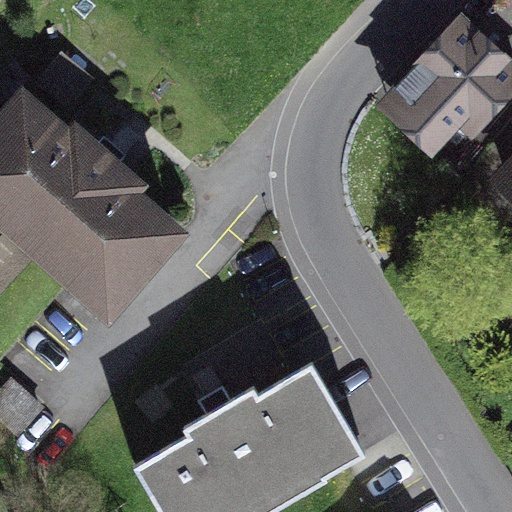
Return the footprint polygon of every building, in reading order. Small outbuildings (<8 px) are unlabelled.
[(462,23),(399,91),(444,133),(458,118),(471,131),(511,86),(511,0),(503,0),(473,34),(462,23)] [(0,104),(23,79),(10,67),(0,78),(0,104)] [(22,100),(0,125),(0,214),(108,309),(174,233),(128,192),(133,186),(74,134),(68,140),(22,100)] [(511,355),(511,262),(461,319),(508,360),(511,355)] [(186,436),(130,467),(155,511),(296,511),(356,479),(369,472),(350,437),(312,368),(289,380),(259,397),(254,388),(181,428),(186,436)] [(40,408),(10,384),(0,396),(0,398),(28,422),(40,408)]
